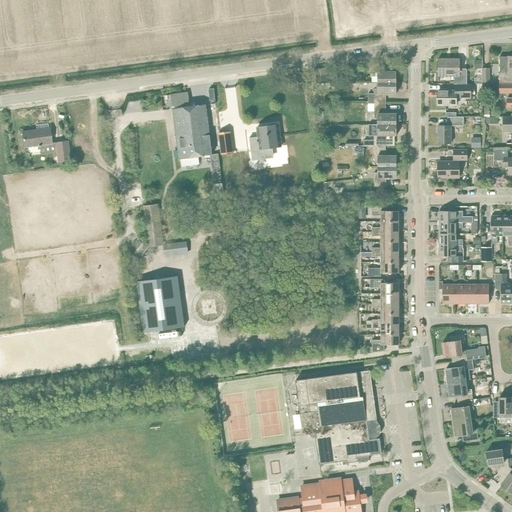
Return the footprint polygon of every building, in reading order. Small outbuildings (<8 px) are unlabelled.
[(500,83),(511,83),(511,55),(509,56),(509,58),(500,57),(500,83)] [(438,58),(438,77),(458,77),(458,85),(468,85),(468,70),(460,70),(460,58),(438,58)] [(326,67),(314,69),(315,82),(327,80),(326,67)] [(378,83),(396,83),(396,71),(390,71),(390,69),(386,69),(386,71),(372,71),(372,83),(378,83)] [(374,104),(385,104),(385,94),(396,94),(396,83),(378,83),(378,89),(374,89),(374,94),(368,94),(368,104),(374,104)] [(511,92),(511,83),(500,84),(500,93),(511,92)] [(438,91),(438,105),(456,105),(456,97),(471,97),(471,85),(468,85),(458,85),(455,85),(455,91),(438,91)] [(171,95),(173,109),(190,107),(188,93),(171,95)] [(326,102),(325,94),(317,95),(318,103),(326,102)] [(385,113),(385,104),(374,104),(374,118),(378,118),(378,125),(396,125),(396,113),(385,113)] [(178,149),(210,144),(205,105),(190,107),(173,109),(178,149)] [(439,125),(438,144),(451,144),(451,126),(464,126),(464,117),(456,117),(448,117),(448,125),(439,125)] [(250,138),(249,138),(252,160),(252,159),(255,159),(261,158),(261,159),(264,158),(272,157),(271,148),(281,146),(278,125),(276,125),(275,124),(270,124),(270,126),(257,128),(259,138),(250,140),(250,138)] [(396,136),(396,125),(378,125),(368,125),(368,136),(374,136),(374,141),(364,141),(364,146),(374,146),(385,146),(385,136),(396,136)] [(49,128),(22,132),(25,147),(39,145),(40,150),(40,154),(55,152),(56,154),(66,153),(69,152),(67,140),(64,141),(56,142),(51,143),(49,128)] [(471,148),(481,148),(481,137),(471,137),(471,148)] [(210,144),(178,149),(180,160),(181,159),(182,166),(199,164),(198,157),(212,155),(210,144)] [(232,146),(220,147),(221,155),(233,153),(232,146)] [(378,167),(396,167),(396,155),(385,155),(385,146),(374,146),(374,161),(378,161),(378,167)] [(453,162),(438,162),(438,177),(459,177),(459,160),(467,160),(467,150),(453,150),(453,160),(453,162)] [(494,150),(494,161),(504,160),(504,166),(509,166),(509,175),(511,175),(511,159),(508,159),(508,150),(494,150)] [(347,165),(337,165),(338,174),(342,174),(342,171),(348,171),(347,165)] [(396,167),(378,167),(378,173),(374,173),(374,187),(385,187),(385,178),(397,178),(396,167)] [(241,180),(229,181),(230,190),(242,189),(241,180)] [(158,204),(143,206),(149,247),(164,245),(158,204)] [(439,222),(463,222),(473,222),(473,216),(463,216),(463,211),(439,211),(439,222)] [(380,216),(380,222),(400,222),(400,218),(398,218),(398,212),(382,212),(371,212),(371,216),(380,216)] [(511,243),(511,215),(503,216),(503,236),(508,236),(508,244),(511,243)] [(503,236),(503,216),(492,216),(492,244),(497,244),(497,236),(503,236)] [(372,233),(398,233),(398,228),(400,228),(400,222),(380,222),(380,228),(372,228),(372,227),(362,227),(362,233),(372,233)] [(439,233),(456,233),(456,228),(463,228),(463,222),(439,222),(439,233)] [(219,227),(204,229),(205,239),(221,238),(219,227)] [(380,243),(401,243),(401,239),(398,239),(398,233),(372,233),(372,238),(380,238),(380,243)] [(456,239),(456,233),(439,233),(439,245),(463,245),(463,239),(456,239)] [(187,241),(164,244),(165,257),(188,254),(187,241)] [(401,248),(401,243),(380,243),(380,249),(372,249),(372,252),(372,253),(398,253),(398,248),(401,248)] [(463,245),(439,245),(439,257),(447,257),(447,262),(463,262),(463,245)] [(492,262),(492,251),(492,247),(481,247),(481,262),(492,262)] [(398,259),(398,253),(372,253),(372,257),(372,258),(380,258),(380,263),(401,263),(401,259),(398,259)] [(380,268),(368,268),(368,277),(381,277),(381,274),(398,274),(398,268),(401,268),(401,263),(380,263),(380,268)] [(511,304),(511,284),(507,284),(507,274),(499,274),(495,274),(495,289),(501,289),(501,304),(511,304)] [(178,276),(136,282),(143,333),(185,327),(178,276)] [(381,294),(401,293),(401,289),(399,289),(399,283),(373,283),(373,288),(381,288),(381,294)] [(442,304),(454,304),(454,284),(442,284),(442,304)] [(466,284),(454,284),(454,304),(466,304),(466,284)] [(477,284),(466,284),(466,304),(477,304),(477,284)] [(489,284),(477,284),(477,304),(489,304),(489,284)] [(401,299),(401,293),(381,294),(381,300),(373,300),(373,304),(399,304),(399,299),(401,299)] [(381,314),(401,314),(401,310),(399,310),(399,304),(373,304),(373,308),(373,309),(381,309),(381,314)] [(401,319),(401,314),(381,314),(381,321),(373,321),(373,320),(368,320),(368,324),(367,324),(367,325),(399,324),(399,319),(401,319)] [(399,330),(399,324),(367,325),(367,328),(373,328),(373,329),(381,329),(381,335),(401,335),(401,330),(399,330)] [(485,328),(480,328),(482,344),(488,344),(486,329),(486,328),(485,328)] [(401,335),(381,335),(381,341),(373,341),(373,352),(384,351),(384,345),(399,345),(399,340),(401,340),(401,335)] [(452,357),(453,363),(472,360),(486,358),(485,347),(479,348),(480,350),(467,352),(467,350),(461,351),(459,335),(450,336),(451,342),(443,343),(445,358),(452,357)] [(472,360),(453,363),(454,369),(446,370),(448,384),(466,382),(470,381),(469,372),(474,371),(472,360)] [(304,379),(296,380),(299,404),(300,413),(303,435),(308,434),(315,439),(319,465),(346,461),(347,463),(358,462),(369,460),(369,456),(371,456),(372,456),(372,455),(382,454),(380,439),(369,441),(369,438),(367,420),(377,419),(374,397),(370,371),(357,373),(357,371),(355,371),(306,379),(307,382),(304,382),(304,379)] [(467,391),(466,382),(448,384),(450,397),(457,396),(458,403),(474,401),(474,399),(472,390),(467,391)] [(500,405),(494,405),(494,418),(511,417),(511,397),(500,398),(500,405)] [(474,406),(474,401),(458,403),(459,408),(452,409),(454,423),(471,421),(470,411),(475,410),(474,406)] [(472,430),(471,421),(454,423),(455,437),(463,436),(464,442),(479,440),(478,430),(472,430)] [(498,474),(509,467),(511,465),(511,457),(504,459),(503,449),(487,451),(489,466),(497,465),(498,474)] [(511,468),(509,467),(498,474),(506,479),(501,486),(511,493),(511,468)] [(299,498),(277,501),(278,511),(361,511),(359,492),(354,492),(352,480),(341,481),(341,479),(320,482),(320,484),(301,487),(303,498),(299,499),(299,498)]
